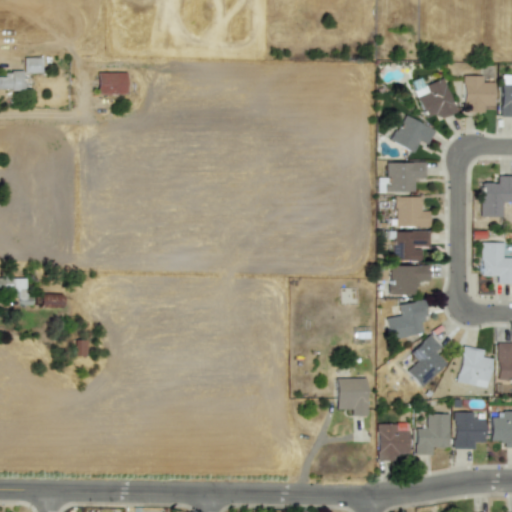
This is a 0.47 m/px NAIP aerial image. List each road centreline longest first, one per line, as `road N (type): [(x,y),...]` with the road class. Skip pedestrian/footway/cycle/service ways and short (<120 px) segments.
road 1 (residential): [(0,486),(400,493),(511,483)]
road 2 (residential): [(457,145),(457,313),(511,313)]
